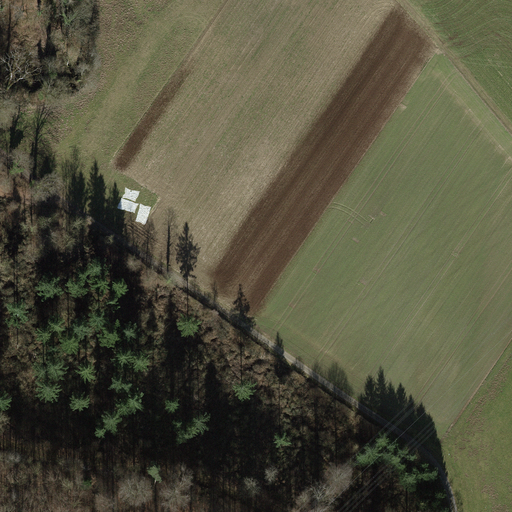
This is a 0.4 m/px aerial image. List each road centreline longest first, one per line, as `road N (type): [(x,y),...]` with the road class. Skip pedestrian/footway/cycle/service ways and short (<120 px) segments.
road 1 (track): [(0,150),(425,454),(442,472),(455,511)]
road 2 (track): [(264,511),(201,480),(44,457),(0,442)]
road 3 (track): [(511,129),(403,0)]
